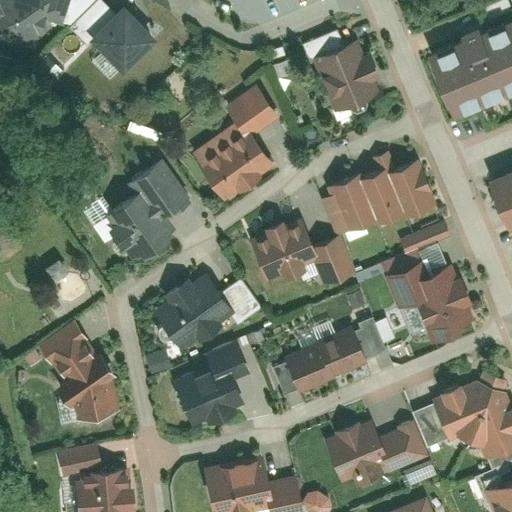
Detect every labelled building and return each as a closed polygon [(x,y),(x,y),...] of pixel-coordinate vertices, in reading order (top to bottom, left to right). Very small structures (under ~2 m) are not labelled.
[(40,14),(44,0),(0,0),(0,30),(32,40),(40,14)] [(44,0),(40,14),(63,21),(69,0),(44,0)] [(90,0),(71,18),(85,33),(112,8),(104,0),(90,0)] [(85,33),(117,66),(152,33),(120,0),(112,8),(85,33)] [(506,0),(492,0),(483,4),(486,14),(509,6),(506,0)] [(511,16),(431,52),(458,113),(511,89),(511,16)] [(304,36),(310,52),(344,39),(338,23),(304,36)] [(310,52),(333,107),(378,89),(373,76),(378,74),(367,48),(362,50),(355,34),(344,39),(310,52)] [(238,112),(251,130),(279,110),(256,78),(224,101),(234,115),(238,112)] [(188,148),(222,196),(272,160),(251,130),(238,112),(234,115),(188,148)] [(321,196),(335,231),(337,230),(373,215),(375,219),(401,208),(403,213),(435,199),(416,155),(394,164),(387,148),(372,155),(377,166),(358,174),(357,170),(326,183),(330,192),(321,196)] [(145,182),(161,206),(186,190),(162,153),(122,178),(130,191),(145,182)] [(511,162),(486,174),(507,224),(511,221),(511,162)] [(164,229),(172,224),(161,206),(145,182),(130,191),(103,208),(111,220),(105,223),(119,245),(123,242),(130,253),(138,249),(142,254),(169,237),(164,229)] [(266,230),(247,238),(266,281),(312,261),(321,282),(354,268),(337,230),(335,231),(313,241),(301,213),(286,220),(284,215),(264,224),(266,230)] [(472,319),(449,263),(408,280),(432,336),(472,319)] [(181,347),(235,308),(220,288),(205,268),(190,279),(184,271),(158,291),(164,299),(152,308),(181,347)] [(240,272),(220,288),(235,308),(241,317),(262,301),(240,272)] [(73,415),(119,407),(112,371),(96,347),(89,352),(80,337),(86,333),(73,314),(36,339),(62,374),(52,382),(64,401),(71,396),(73,415)] [(371,314),(351,322),(364,354),(385,345),(371,314)] [(351,322),(318,336),(333,371),(366,358),(364,354),(351,322)] [(225,356),(233,375),(251,368),(237,334),(219,342),(225,356)] [(294,382),(298,390),(334,374),(333,371),(318,336),(282,352),(284,357),(294,382)] [(171,379),(188,420),(243,398),(233,375),(225,356),(171,379)] [(283,387),(294,382),(284,357),(272,362),(283,387)] [(434,398),(448,432),(450,437),(459,433),(477,439),(483,453),(486,452),(511,441),(511,405),(505,388),(474,375),(458,381),(457,378),(434,387),(436,391),(432,393),(434,398)] [(415,419),(425,442),(448,432),(434,398),(411,408),(415,419)] [(334,430),(323,434),(342,478),(352,473),(355,480),(382,468),(379,462),(388,458),(377,435),(369,415),(359,419),(358,415),(333,426),(334,430)] [(415,419),(377,435),(388,458),(391,468),(429,452),(425,442),(415,419)] [(76,467),(101,465),(96,437),(59,445),(62,470),(76,467)] [(511,441),(486,452),(491,464),(511,455),(511,441)] [(260,449),(204,461),(214,511),(270,500),(265,476),(260,449)] [(429,458),(400,469),(405,482),(434,471),(429,458)] [(131,511),(128,463),(101,465),(76,467),(79,511),(131,511)] [(294,470),(265,476),(270,500),(272,511),(273,511),(301,506),(294,470)] [(511,511),(511,471),(482,483),(493,511),(511,511)] [(437,511),(427,489),(373,511),(437,511)]
